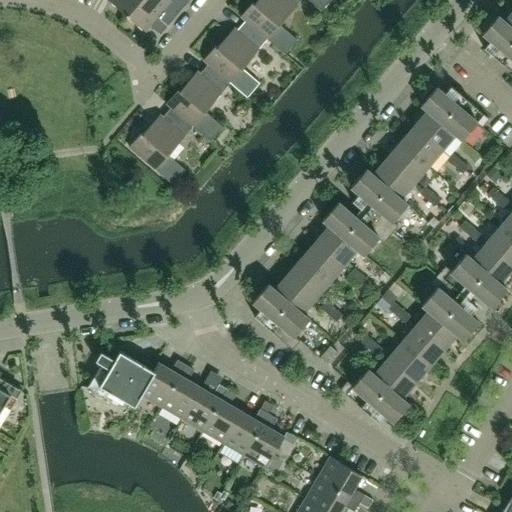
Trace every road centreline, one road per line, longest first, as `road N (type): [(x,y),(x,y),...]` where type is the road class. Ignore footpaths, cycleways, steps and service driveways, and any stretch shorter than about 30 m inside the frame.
road 1 (residential): [(196,297),(218,284),(436,35)]
road 2 (residential): [(394,455),(206,337),(196,297)]
road 3 (residential): [(32,0),(81,14),(155,76),(219,0)]
road 4 (residential): [(0,329),(196,297)]
